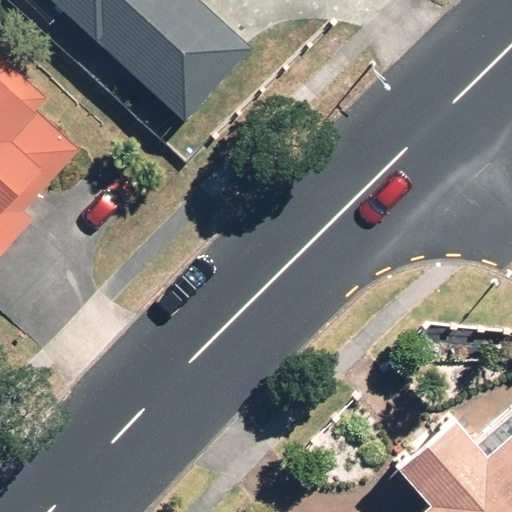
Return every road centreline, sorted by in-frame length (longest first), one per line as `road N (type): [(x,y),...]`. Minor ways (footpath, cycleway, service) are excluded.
road 1 (residential): [(420,139),(76,511)]
road 2 (residential): [(420,139),(511,226)]
road 3 (residential): [(511,52),(420,139)]
